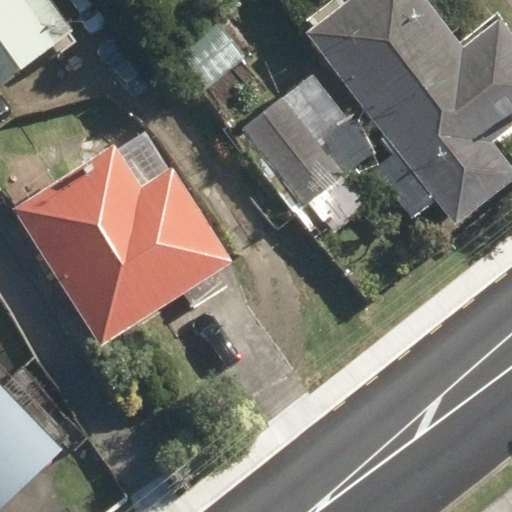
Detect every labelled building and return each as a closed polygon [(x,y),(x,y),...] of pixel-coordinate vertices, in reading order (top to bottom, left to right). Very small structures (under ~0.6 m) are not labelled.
[(0,0),(0,91),(72,39),(43,0),(0,0)] [(436,209),(455,233),(511,189),(511,175),(493,151),(511,137),(511,43),(495,23),(458,51),(418,0),(360,0),(341,15),(335,9),(312,27),(318,34),(306,43),(397,160),(374,177),(412,227),(436,209)] [(181,62),(207,95),(246,66),(220,31),(181,62)] [(245,135),(331,242),(372,208),(349,178),(374,158),(311,82),(245,135)] [(12,218),(105,357),(236,270),(150,142),(120,162),(113,152),(12,218)] [(0,511),(6,511),(64,456),(61,455),(69,446),(0,374),(0,511)]
